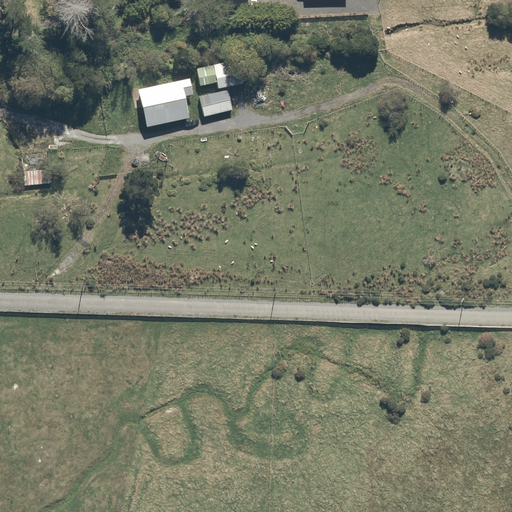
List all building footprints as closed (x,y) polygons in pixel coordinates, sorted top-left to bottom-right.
[(245,12),(243,0),(217,0),(219,15),(245,12)] [(228,60),(194,69),(199,86),(212,82),(215,89),(235,84),(228,60)] [(191,95),(188,81),(136,91),(143,128),(186,119),(182,97),(191,95)] [(226,91),(198,97),(201,116),(230,110),(226,91)] [(21,172),(23,185),(49,182),(48,169),(21,172)]
